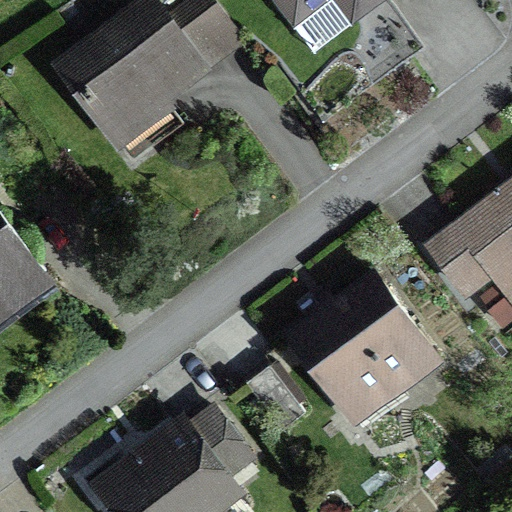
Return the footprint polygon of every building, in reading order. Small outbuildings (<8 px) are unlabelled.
[(130,162),(178,125),(157,98),(234,39),(205,0),(194,0),(165,22),(148,0),(144,0),(57,67),(130,162)] [(361,14),(356,8),(367,0),(280,0),(292,16),(286,20),(310,53),(361,14)] [(511,303),(511,179),(425,245),(461,293),(488,273),(511,304),(511,303)] [(0,303),(42,271),(0,215),(0,303)] [(435,358),(371,274),(287,337),(351,422),(435,358)] [(302,414),(266,366),(242,384),(278,432),(302,414)] [(246,456),(210,409),(185,428),(179,420),(95,484),(116,511),(207,511),(234,492),(221,476),(246,456)]
